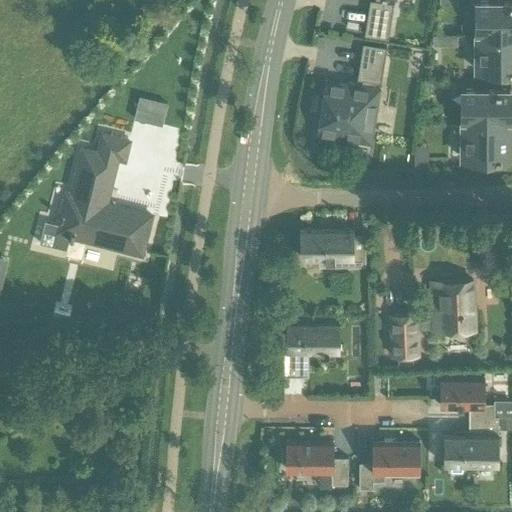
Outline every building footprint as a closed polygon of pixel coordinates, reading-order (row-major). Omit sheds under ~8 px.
[(369,0),(364,34),(388,38),(394,2),(388,1),(388,0),(369,0)] [(511,0),(475,0),(476,34),(511,34),(511,0)] [(511,34),(476,34),(476,69),(511,69),(511,34)] [(443,35),(433,35),(433,39),(433,45),(437,45),(443,45),(443,35)] [(386,46),(362,42),(356,77),(362,78),(361,83),(325,77),(316,132),(370,141),(379,86),(374,85),(375,81),(380,81),(386,46)] [(433,79),(425,79),(424,88),(433,88),(433,79)] [(461,88),(461,122),(509,122),(509,88),(461,88)] [(141,92),(135,115),(163,122),(169,99),(141,92)] [(510,123),(462,123),(462,157),(490,158),(510,157),(510,123)] [(73,236),(141,253),(151,214),(103,202),(107,187),(109,188),(117,157),(124,159),(129,140),(103,134),(98,152),(82,148),(71,194),(66,193),(58,224),(45,221),(40,242),(66,249),(69,238),(73,239),(73,236)] [(414,158),(413,168),(426,169),(426,158),(414,158)] [(300,227),(300,257),(333,257),(333,265),(365,265),(365,264),(365,237),(352,238),(352,227),(300,227)] [(439,280),(440,309),(434,309),(435,329),(475,327),(473,279),(439,280)] [(284,305),(293,305),(293,296),(284,295),(284,305)] [(418,353),(416,314),(390,314),(391,354),(418,353)] [(339,351),(339,332),(339,322),(286,321),(286,332),(283,332),(283,375),(302,375),(302,363),(306,363),(306,364),(308,364),(308,355),(308,351),(324,351),(324,354),(328,354),(328,351),(339,351)] [(440,397),(440,404),(469,405),(469,416),(498,416),(498,415),(511,415),(511,399),(493,400),(493,402),(492,402),(482,402),(482,375),(466,375),(466,376),(466,379),(456,379),(456,376),(456,375),(440,375),(440,377),(440,397)] [(498,416),(468,416),(468,433),(444,433),(443,463),(498,463),(498,416)] [(347,456),(333,456),(333,439),(285,439),(285,459),(286,459),(285,468),(331,469),(331,482),(347,482),(347,456)] [(371,462),(359,462),(359,488),(373,488),(373,480),(384,481),(384,474),(419,475),(419,440),(372,440),(371,462)]
